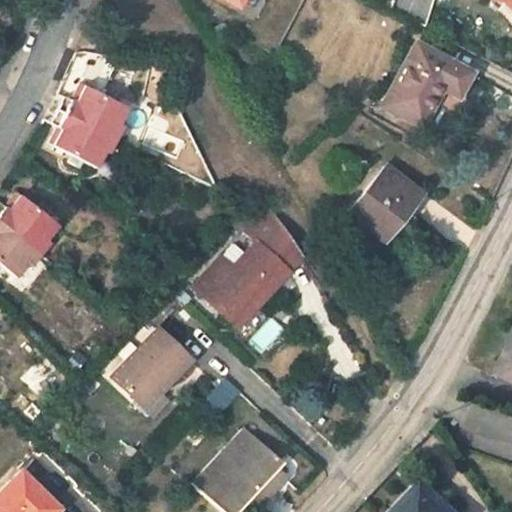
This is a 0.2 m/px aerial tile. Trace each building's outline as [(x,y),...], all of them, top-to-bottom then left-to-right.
[(219,0),(238,10),(242,0),(219,0)] [(413,43),(380,105),(435,134),(469,74),(413,43)] [(63,116),(125,143),(137,114),(118,105),(104,98),(86,89),(75,107),(69,104),(63,116)] [(107,91),(104,98),(118,105),(122,99),(107,91)] [(78,159),(91,166),(105,173),(116,152),(120,154),(125,143),(63,116),(56,130),(65,133),(57,149),(78,159)] [(86,175),(91,166),(78,159),(73,167),(86,175)] [(393,210),(399,214),(414,193),(380,163),(340,209),(371,236),(393,210)] [(55,221),(44,211),(29,196),(16,209),(8,205),(0,214),(0,217),(48,260),(59,249),(55,245),(67,233),(55,221)] [(50,204),(44,211),(55,221),(62,214),(50,204)] [(302,254),(273,205),(246,236),(254,243),(232,268),(221,259),(194,288),(223,315),(235,304),(248,314),(302,254)] [(0,259),(1,260),(13,271),(23,281),(36,266),(40,269),(48,260),(0,217),(0,259)] [(0,271),(6,278),(13,271),(1,260),(0,261),(0,271)] [(235,304),(223,315),(236,328),(248,314),(235,304)] [(248,342),(260,353),(282,328),(270,317),(248,342)] [(159,327),(111,379),(139,407),(159,384),(164,388),(192,358),(159,327)] [(226,375),(200,405),(216,418),(242,390),(226,375)] [(193,484),(224,511),(237,511),(246,503),(277,469),(282,463),(245,429),(193,484)] [(283,474),(277,469),(246,503),(253,508),(283,474)] [(69,511),(32,479),(0,511),(69,511)] [(397,511),(456,511),(426,483),(397,511)]
